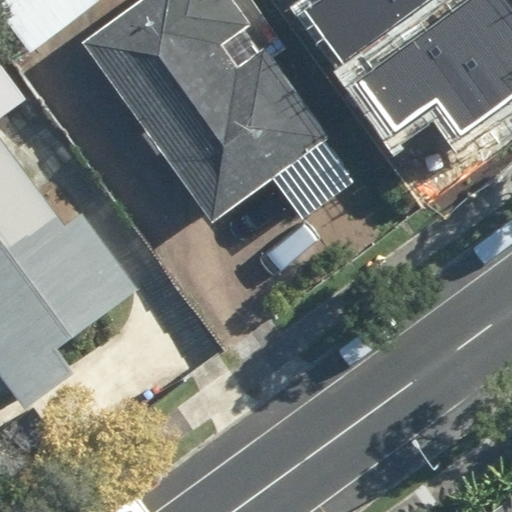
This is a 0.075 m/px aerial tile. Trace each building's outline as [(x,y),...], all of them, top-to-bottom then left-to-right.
[(0,0),(0,6),(36,52),(103,0),(0,0)] [(147,0),(89,42),(220,221),(279,179),(308,220),(360,182),(330,142),(337,137),(272,48),(244,68),(227,45),(255,25),(237,0),(147,0)] [(317,0),(307,7),(345,59),(425,0),(317,0)] [(511,8),(506,0),(467,0),(351,86),(389,137),(428,109),(449,137),(511,90),(511,8)] [(15,385),(33,409),(82,373),(63,348),(144,288),(88,213),(72,224),(0,128),(0,120),(31,98),(0,55),(0,394),(1,396),(15,385)] [(511,511),(511,495),(487,511),(511,511)]
